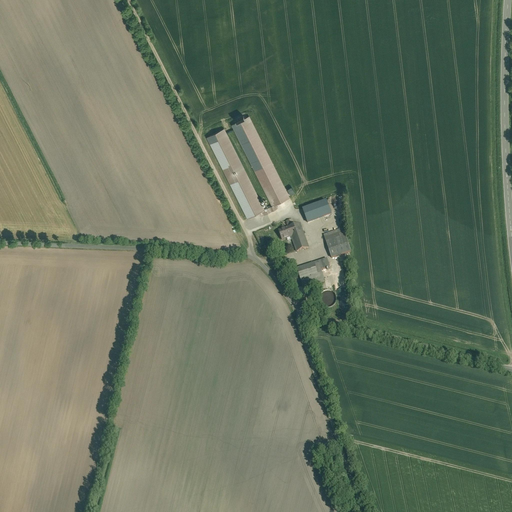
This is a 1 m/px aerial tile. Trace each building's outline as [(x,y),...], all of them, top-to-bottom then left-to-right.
[(224,130),(207,138),(247,220),(264,212),(224,130)] [(295,224),(293,219),(285,222),(287,228),(277,231),(282,243),(291,239),(296,252),(305,249),(300,236),(309,232),(314,246),(322,243),(317,229),(324,227),(321,218),(305,223),(304,221),(295,224)] [(323,236),(331,258),(350,252),(342,229),(323,236)] [(329,268),(326,259),(298,269),(305,289),(324,282),(320,271),(329,268)] [(334,297),(332,295),(329,293),(327,293),(324,294),(321,296),(320,298),(319,301),(320,304),(322,307),(325,308),(328,309),(331,308),(333,306),(335,303),(335,300),(334,297)]
